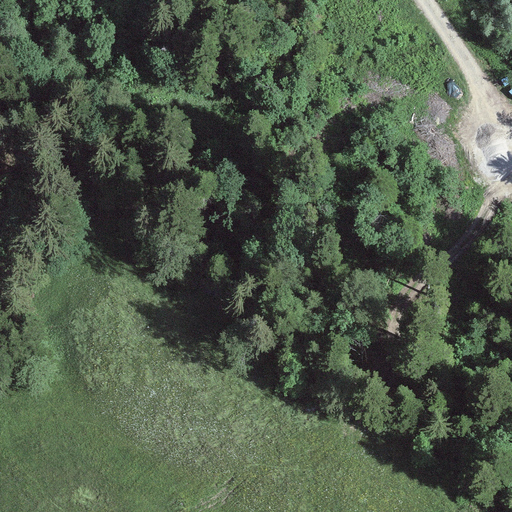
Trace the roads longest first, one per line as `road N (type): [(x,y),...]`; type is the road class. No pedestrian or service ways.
road 1 (track): [(511,180),(408,293),(391,329),(367,438)]
road 2 (track): [(422,0),(511,148)]
